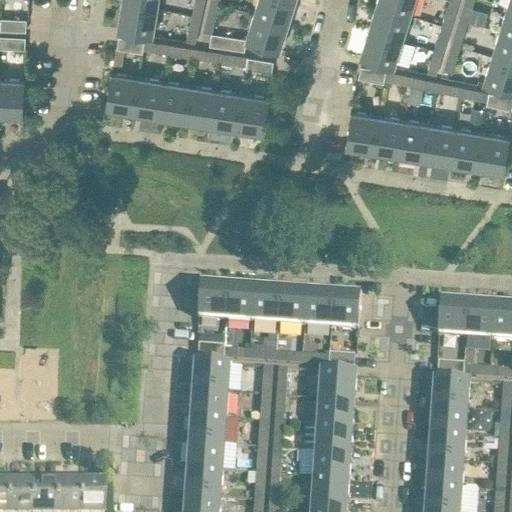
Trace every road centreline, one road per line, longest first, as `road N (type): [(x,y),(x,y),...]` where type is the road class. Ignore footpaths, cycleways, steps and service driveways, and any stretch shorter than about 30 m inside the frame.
road 1 (residential): [(390,511),(406,276)]
road 2 (residential): [(153,441),(170,258)]
road 3 (residential): [(304,166),(338,0)]
road 4 (residential): [(153,441),(0,441)]
